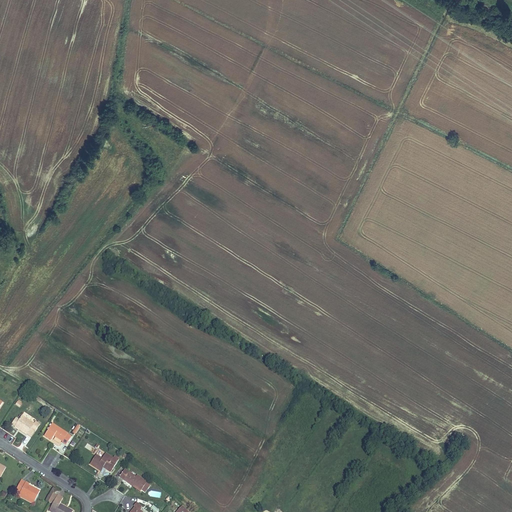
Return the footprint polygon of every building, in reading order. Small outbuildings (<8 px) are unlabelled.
[(15,426),(11,432),(24,442),(28,436),(32,439),(37,432),(33,429),(31,432),(18,422),(15,426)] [(76,434),(81,426),(77,424),(72,432),(76,434)] [(50,434),(42,445),(49,450),(51,447),(60,452),(59,453),(63,456),(70,447),(50,434)] [(89,467),(97,473),(99,469),(102,471),(108,475),(117,462),(113,460),(109,466),(101,461),(99,465),(93,461),(89,467)] [(114,483),(127,492),(128,491),(136,497),(142,489),(131,482),(130,484),(119,477),(114,483)] [(15,501),(34,511),(40,501),(27,494),(28,492),(22,489),(15,501)] [(145,492),(142,489),(136,497),(135,498),(139,501),(145,492)] [(51,511),(56,505),(52,503),(48,510),(51,511)]
